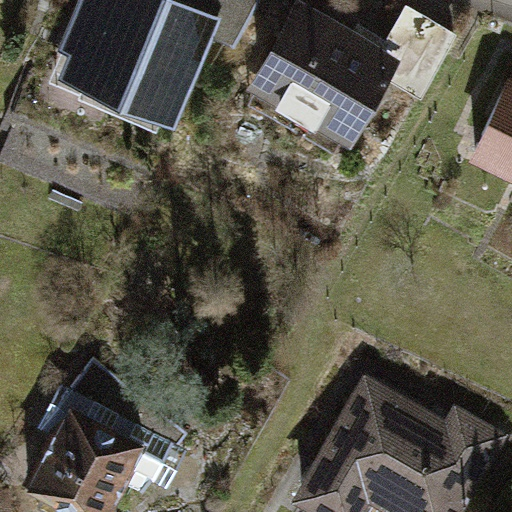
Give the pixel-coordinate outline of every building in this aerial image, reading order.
[(216,10),(192,0),(89,0),(57,77),(168,124),(216,10)] [(225,0),(232,3),(214,38),(235,49),(259,0),(225,0)] [(389,54),(298,2),(249,88),(340,140),(389,54)] [(458,33),(402,8),(385,42),(398,49),(384,76),(428,95),(458,33)] [(511,84),(510,83),(473,157),(511,173),(511,84)] [(66,391),(30,477),(90,511),(110,511),(130,476),(154,484),(187,431),(103,362),(66,391)] [(452,511),(493,441),(367,369),(292,500),(312,511),(452,511)]
